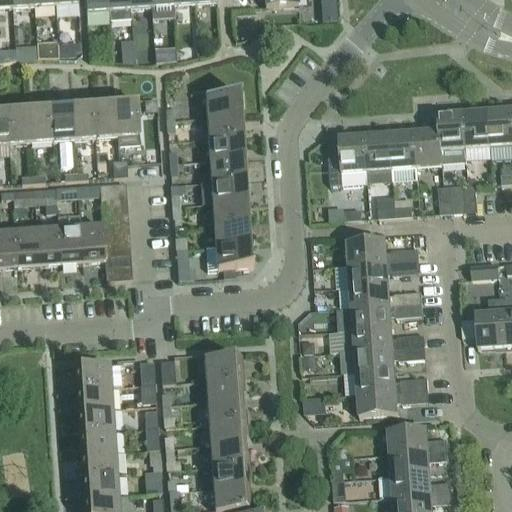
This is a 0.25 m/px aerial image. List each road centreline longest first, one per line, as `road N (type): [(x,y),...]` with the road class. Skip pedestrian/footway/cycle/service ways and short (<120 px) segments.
road 1 (residential): [(0,338),(127,331),(175,306),(264,300),(288,288),(297,265),(287,130),(391,0)]
road 2 (residential): [(491,437),(463,411),(453,373),(443,226)]
